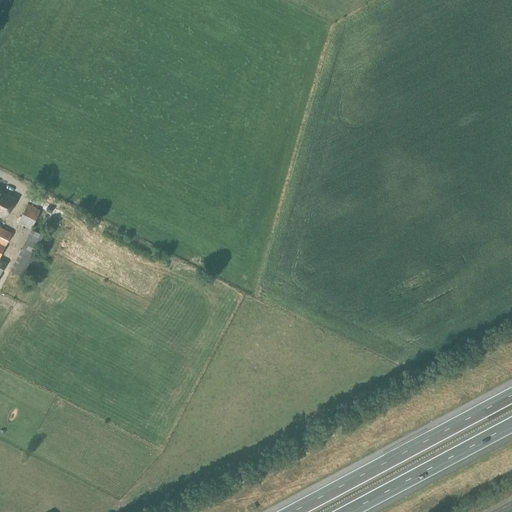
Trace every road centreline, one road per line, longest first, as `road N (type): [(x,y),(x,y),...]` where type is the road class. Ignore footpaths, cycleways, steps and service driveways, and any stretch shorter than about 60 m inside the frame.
road 1 (motorway): [(511,396),(294,511)]
road 2 (motorway): [(348,511),(511,424)]
